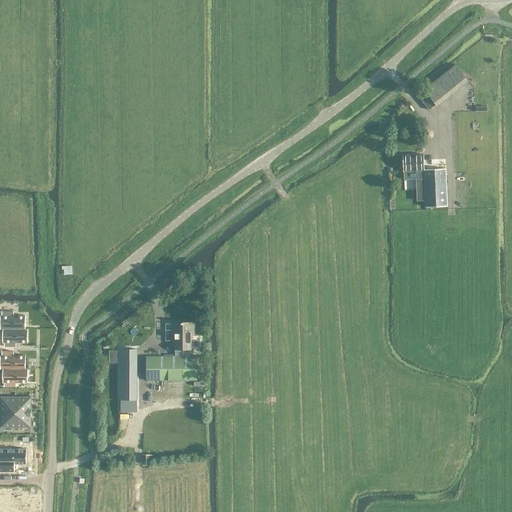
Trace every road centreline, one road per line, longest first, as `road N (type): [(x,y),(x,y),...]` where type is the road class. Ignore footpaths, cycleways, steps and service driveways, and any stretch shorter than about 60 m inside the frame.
road 1 (unclassified): [(50,481),(57,374),(81,306),(466,0)]
road 2 (track): [(285,196),(365,366),(463,421),(488,417),(469,511)]
road 3 (track): [(274,400),(165,404),(135,421),(130,437),(52,470)]
road 4 (track): [(42,194),(50,302),(76,314)]
